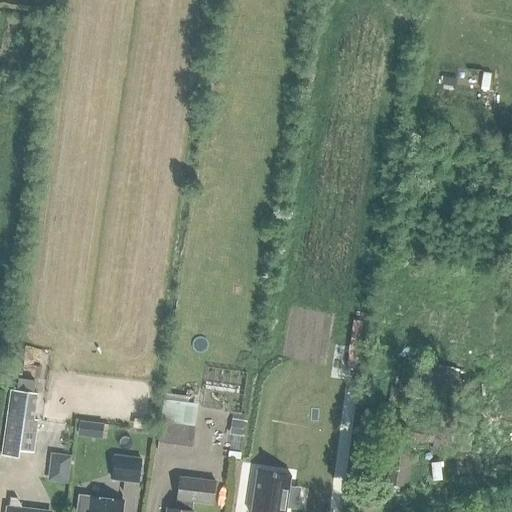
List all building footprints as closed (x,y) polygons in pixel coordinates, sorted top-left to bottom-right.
[(9,390),(0,456),(18,458),(19,451),(33,453),(38,420),(33,420),(37,394),(33,393),(17,391),(9,390)] [(160,423),(156,450),(191,455),(195,427),(194,427),(160,423)] [(78,424),(76,440),(85,440),(87,425),(78,424)] [(388,447),(386,462),(389,463),(386,484),(406,487),(411,450),(412,450),(414,440),(432,443),(433,428),(400,424),(398,438),(396,438),(395,448),(388,447)] [(67,480),(68,453),(47,453),(47,480),(67,480)] [(110,480),(137,483),(140,458),(113,455),(110,480)] [(257,470),(250,511),(284,511),(290,475),(257,470)] [(212,504),(215,482),(179,477),(176,500),(175,510),(166,509),(165,511),(188,511),(190,501),(212,504)] [(77,495),(75,511),(121,511),(123,501),(87,497),(77,495)] [(9,498),(7,511),(30,511),(22,511),(16,499),(9,498)]
